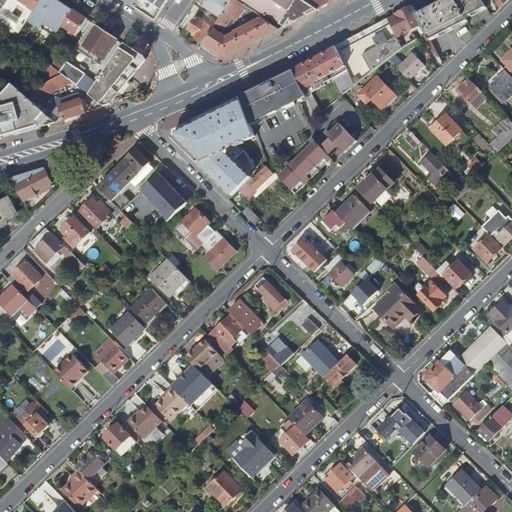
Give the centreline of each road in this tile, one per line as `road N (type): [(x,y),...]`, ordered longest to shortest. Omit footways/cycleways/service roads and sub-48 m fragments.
road 1 (unclassified): [(0,511),(267,251)]
road 2 (unclassified): [(267,251),(511,10)]
road 3 (unclassified): [(399,378),(262,511)]
road 4 (unclassified): [(267,251),(399,378)]
road 5 (unclassified): [(138,122),(267,251)]
road 6 (unclassified): [(0,260),(91,173),(93,139)]
road 7 (unclassified): [(511,267),(399,378)]
road 8 (unclassified): [(399,378),(511,486)]
road 9 (secondary): [(138,122),(277,53)]
